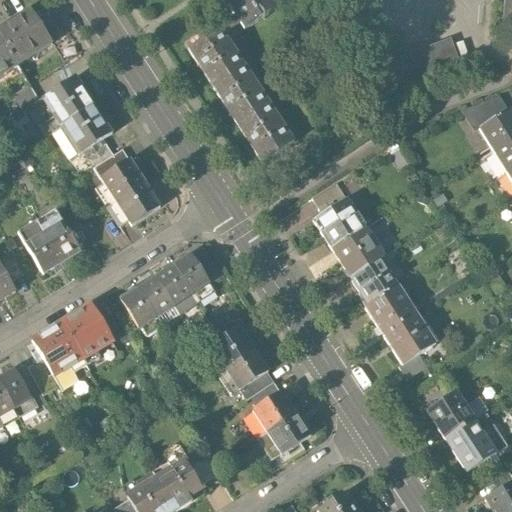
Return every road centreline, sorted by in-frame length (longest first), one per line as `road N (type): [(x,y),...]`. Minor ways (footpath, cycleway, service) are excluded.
road 1 (tertiary): [(373,430),(222,201)]
road 2 (residential): [(0,336),(222,201)]
road 3 (tertiary): [(222,201),(90,0)]
road 4 (residential): [(373,430),(239,511)]
